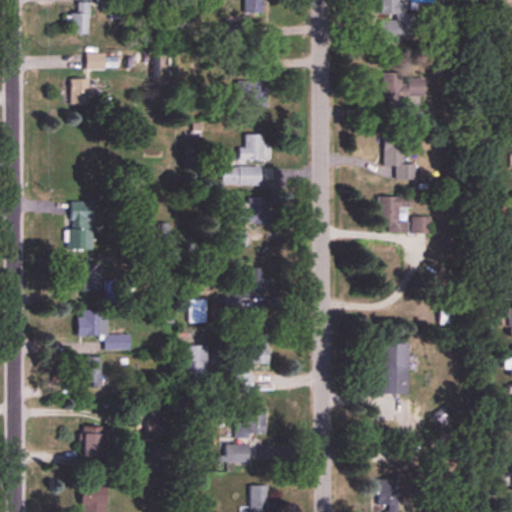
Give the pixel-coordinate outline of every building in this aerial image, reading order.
[(378,0),(379,18),(379,42),(413,42),(413,13),(397,13),(397,0),(378,0)] [(76,13),(68,13),(68,34),(88,34),(88,2),(76,2),(76,13)] [(103,70),(103,53),(85,53),(85,70),(103,70)] [(381,73),(381,105),(406,105),(406,97),(424,97),(424,78),(400,78),(400,73),(381,73)] [(68,105),(93,105),(93,79),(68,79),(68,105)] [(264,81),(235,81),(235,95),(246,95),(246,107),(264,107),(264,81)] [(412,164),(402,164),(402,128),(382,128),(381,166),(394,166),(394,180),(412,180),(412,164)] [(237,148),(237,161),(264,161),(265,134),(244,134),(244,148),(237,148)] [(219,185),(259,185),(259,166),(219,166),(219,185)] [(267,223),(267,198),(247,197),(246,210),(225,210),(225,223),(267,223)] [(377,197),(377,231),(398,231),(398,208),(409,208),(409,197),(377,197)] [(91,251),(91,203),(67,203),(67,251),(91,251)] [(245,245),(245,231),(228,231),(228,245),(245,245)] [(80,265),(80,291),(98,291),(98,265),(80,265)] [(224,290),(224,308),(264,307),(263,267),(244,268),(244,290),(224,290)] [(128,351),(127,335),(106,335),(106,320),(99,320),(99,310),(77,311),(77,337),(102,337),(102,351),(128,351)] [(266,337),(248,337),(248,353),(241,353),(241,364),(266,364),(266,337)] [(376,394),(406,395),(407,344),(377,343),(376,394)] [(181,381),(205,381),(205,346),(181,346),(181,381)] [(80,384),(99,385),(99,358),(80,358),(80,384)] [(233,393),(250,393),(250,374),(233,374),(233,393)] [(263,408),(244,408),(244,423),(233,423),(233,436),(263,436),(263,408)] [(101,457),(101,434),(82,434),(82,457),(101,457)] [(223,462),(247,462),(247,445),(223,445),(223,462)] [(399,511),(399,480),(378,480),(378,511),(399,511)] [(80,511),(104,511),(104,484),(80,484),(80,511)] [(267,511),(267,486),(247,486),(247,511),(267,511)]
